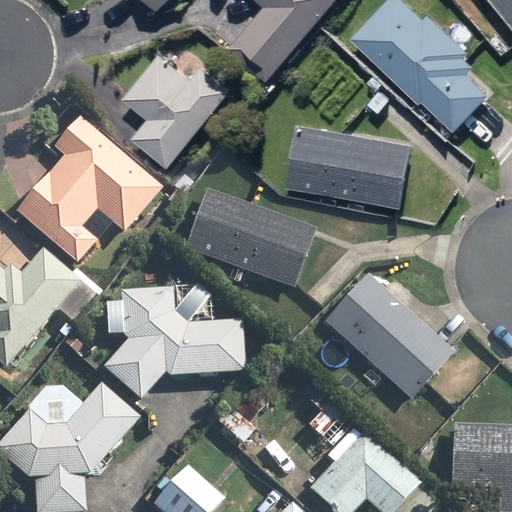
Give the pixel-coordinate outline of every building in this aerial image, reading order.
[(147,0),(157,11),(168,0),(147,0)] [(229,49),(267,81),(335,0),(255,0),(264,7),(229,49)] [(403,0),(387,0),(351,38),(420,105),(423,102),(454,132),(490,95),(467,74),(474,67),(464,58),(469,53),(428,14),(424,19),(403,0)] [(511,0),(487,0),(511,29),(511,0)] [(132,139),(168,168),(231,91),(202,67),(191,80),(159,54),(123,99),(148,120),(132,139)] [(162,193),(80,121),(53,151),(63,160),(16,216),(76,269),(97,245),(81,231),(96,215),(123,238),(162,193)] [(413,145),(297,125),(286,188),(402,208),(413,145)] [(317,233),(207,192),(184,253),(294,293),(317,233)] [(0,369),(5,373),(57,313),(71,326),(96,299),(98,301),(102,296),(75,272),(71,277),(42,252),(21,276),(10,268),(4,275),(0,271),(0,369)] [(325,325),(411,404),(454,357),(368,278),(325,325)] [(126,345),(102,373),(140,406),(164,379),(168,382),(244,377),(241,325),(187,328),(211,299),(198,288),(174,316),(172,292),(120,294),(120,307),(106,307),(107,339),(122,339),(126,345)] [(34,511),(85,511),(85,485),(140,423),(101,388),(83,408),(61,391),(44,391),(27,411),(28,416),(0,446),(0,459),(27,484),(34,484),(34,511)] [(265,408),(248,391),(215,425),(241,450),(257,433),(249,425),(265,408)] [(511,511),(511,429),(453,427),(450,492),(499,494),(498,511),(511,511)] [(420,491),(353,431),(326,462),(333,468),(308,496),(326,511),(359,511),(364,507),(368,511),(430,511),(435,507),(418,493),(420,491)] [(152,507),(157,511),(216,511),(224,503),(187,469),(152,507)]
